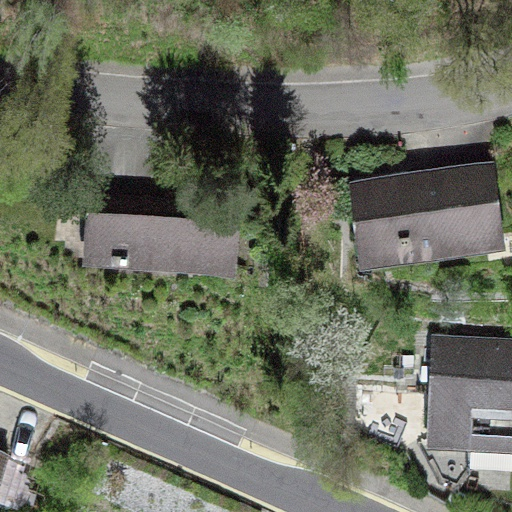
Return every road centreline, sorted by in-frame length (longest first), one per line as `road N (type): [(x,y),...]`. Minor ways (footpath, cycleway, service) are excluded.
road 1 (residential): [(511,91),(347,110),(0,92)]
road 2 (tertiary): [(0,360),(331,511)]
